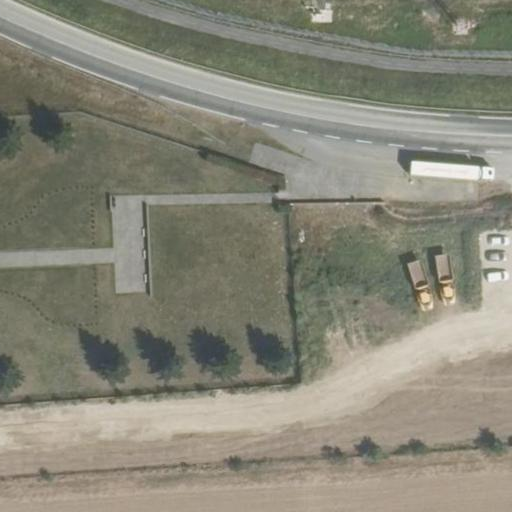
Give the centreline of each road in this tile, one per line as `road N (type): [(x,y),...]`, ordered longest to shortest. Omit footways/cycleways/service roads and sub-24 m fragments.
road 1 (secondary): [(511,138),(302,117),(174,85),(0,19)]
road 2 (track): [(511,456),(0,488)]
